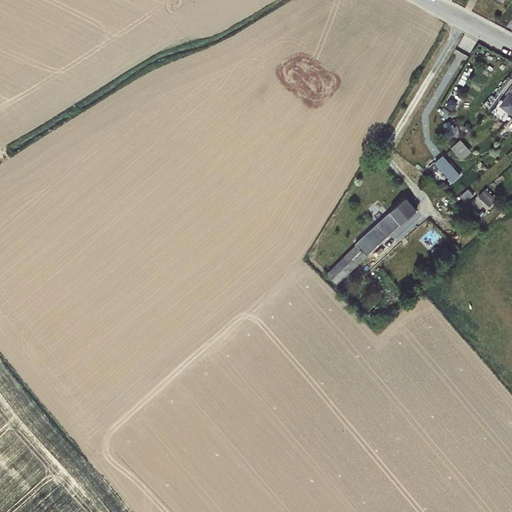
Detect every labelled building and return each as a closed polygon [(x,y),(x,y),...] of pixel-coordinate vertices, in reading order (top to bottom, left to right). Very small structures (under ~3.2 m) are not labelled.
[(490,110),(494,105),(511,81),(511,78),(509,76),(485,106),(489,110),(490,110)] [(511,113),(511,83),(505,93),(507,95),(499,105),(511,115),(511,113)] [(450,148),(461,160),(470,152),(469,149),(460,139),(450,148)] [(452,183),(460,175),(443,155),(434,162),(452,183)] [(465,202),(473,195),(468,189),(460,196),(465,202)] [(487,190),(479,198),(489,207),(497,200),(487,190)] [(375,225),(326,273),(337,284),(367,256),(365,254),(416,210),(406,199),(375,225)]
